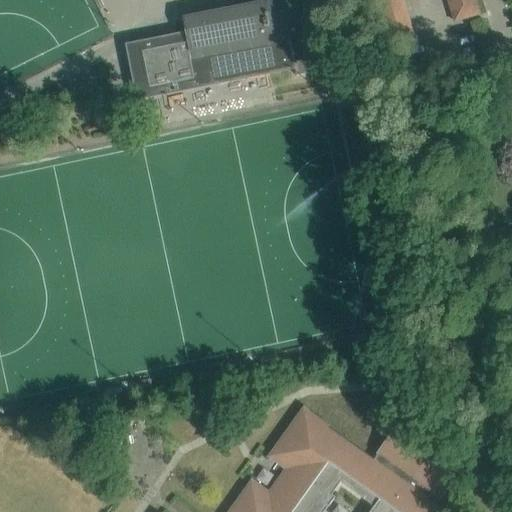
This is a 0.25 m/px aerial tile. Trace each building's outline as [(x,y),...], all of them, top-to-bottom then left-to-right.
[(277,0),(266,2),(263,3),(272,48),(291,44),(287,22),(302,20),(297,0),(277,0)] [(405,6),(403,0),(376,0),(375,0),(380,14),(405,6)] [(480,14),(476,0),(450,8),(454,22),(480,14)] [(135,44),(129,46),(129,47),(133,65),(137,88),(202,75),(218,72),(220,82),(268,72),(295,67),(296,67),(295,62),(291,44),(272,48),(263,3),(241,7),(231,9),(224,11),(184,18),(187,34),(135,44)] [(409,20),(405,6),(380,14),(384,28),(409,20)] [(414,34),(409,20),(384,28),(388,42),(414,34)] [(321,56),(295,62),(296,67),(295,67),(296,76),(324,70),(321,56)] [(443,511),(433,505),(438,497),(440,499),(455,477),(427,457),(392,432),(376,453),(378,454),(373,462),(327,429),(328,426),(305,409),(271,456),(288,468),(270,494),(253,482),(230,511),(443,511)]
